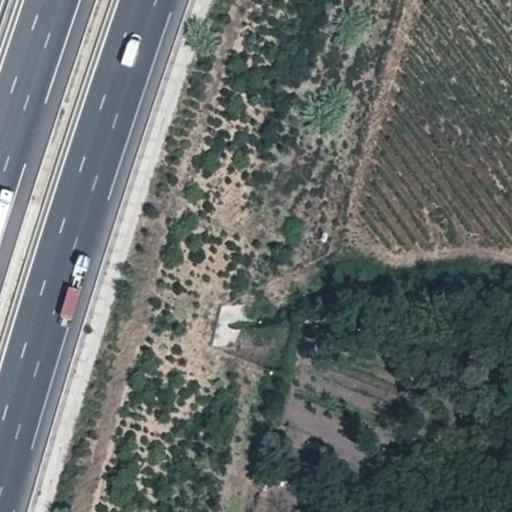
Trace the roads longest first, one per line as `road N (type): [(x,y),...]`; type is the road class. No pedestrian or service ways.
road 1 (motorway): [(0,463),(147,0)]
road 2 (motorway): [(0,166),(53,0)]
